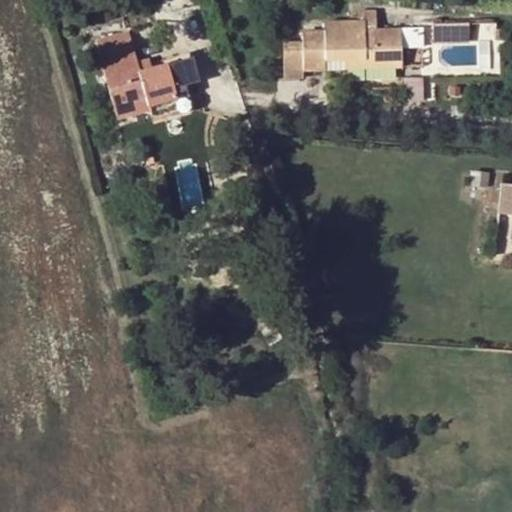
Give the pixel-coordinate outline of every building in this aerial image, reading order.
[(400,68),(400,47),(399,30),(375,31),(375,11),(357,12),(357,22),(324,23),(324,32),(302,33),(302,42),(303,70),(325,70),(325,61),(344,61),(364,60),(364,69),(400,68)] [(469,43),(469,23),(432,24),(433,45),(469,43)] [(399,30),(400,47),(421,46),(421,29),(399,30)] [(506,41),(506,30),(497,30),(497,41),(506,41)] [(174,87),(185,84),(195,82),(189,60),(139,74),(127,32),(95,41),(117,119),(149,110),(148,106),(177,99),(174,87)] [(303,70),(302,42),(283,42),(284,79),(303,79),(303,70)] [(344,69),(364,69),(364,60),(344,61),(344,69)] [(192,108),(185,84),(174,87),(177,99),(148,106),(149,110),(151,119),(192,108)] [(497,213),(511,215),(511,210),(511,185),(501,183),(497,213)]
